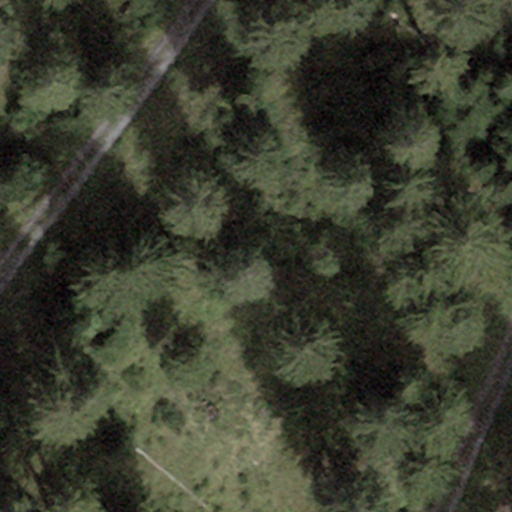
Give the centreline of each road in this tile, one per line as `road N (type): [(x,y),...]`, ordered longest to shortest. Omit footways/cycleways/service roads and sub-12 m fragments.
road 1 (track): [(204,0),(0,280)]
road 2 (track): [(444,511),(511,346)]
